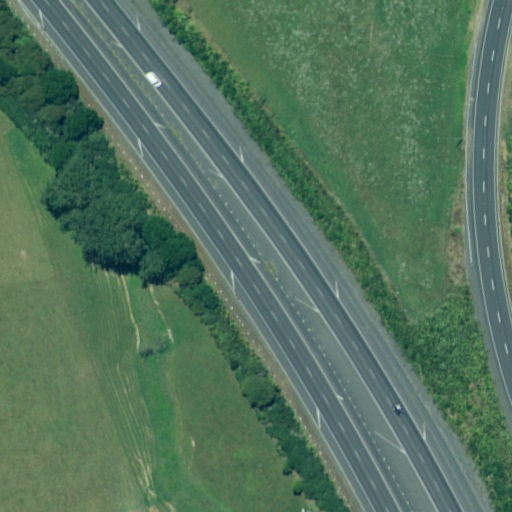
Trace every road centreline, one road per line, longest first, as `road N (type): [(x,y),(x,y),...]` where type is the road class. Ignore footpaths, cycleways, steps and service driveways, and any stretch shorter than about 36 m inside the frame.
road 1 (motorway): [(375,511),(193,202),(36,0)]
road 2 (motorway): [(91,0),(291,268),(342,346),(427,511)]
road 3 (unclassified): [(501,0),(484,78),(483,177),(488,260),(511,377)]
